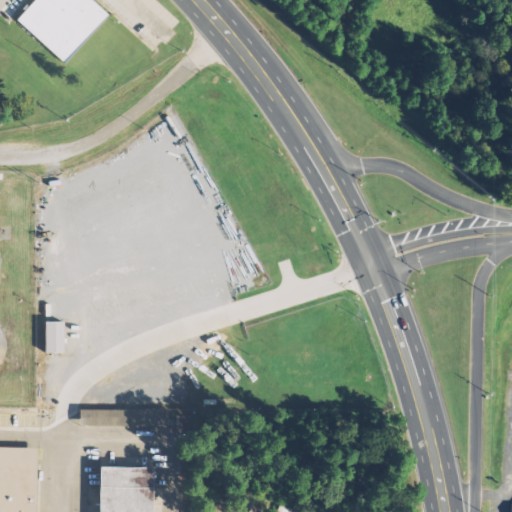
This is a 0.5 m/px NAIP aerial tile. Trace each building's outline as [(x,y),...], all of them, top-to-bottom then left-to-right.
[(33,0),(16,20),(64,62),(107,13),(92,0),(33,0)] [(70,323),(51,323),(52,354),(71,353),(70,323)] [(86,410),(86,426),(181,427),(182,411),(86,410)] [(0,511),(0,445),(36,446),(34,511),(0,511)] [(99,464),(97,511),(151,511),(152,466),(99,464)]
